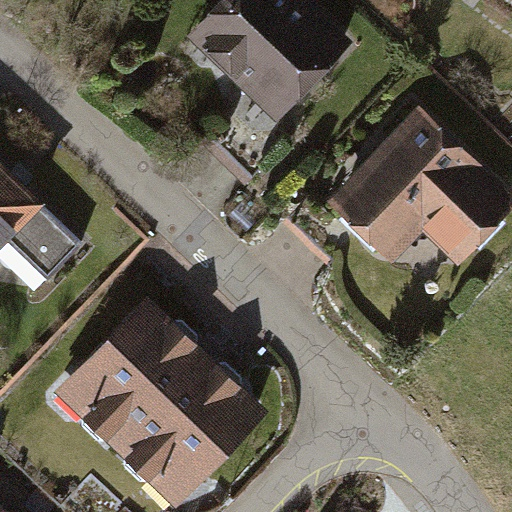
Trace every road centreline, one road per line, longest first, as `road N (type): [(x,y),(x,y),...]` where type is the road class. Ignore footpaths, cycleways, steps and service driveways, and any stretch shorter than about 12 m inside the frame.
road 1 (residential): [(364,404),(0,45)]
road 2 (residential): [(259,511),(364,404)]
road 3 (residential): [(460,511),(429,468),(364,404)]
